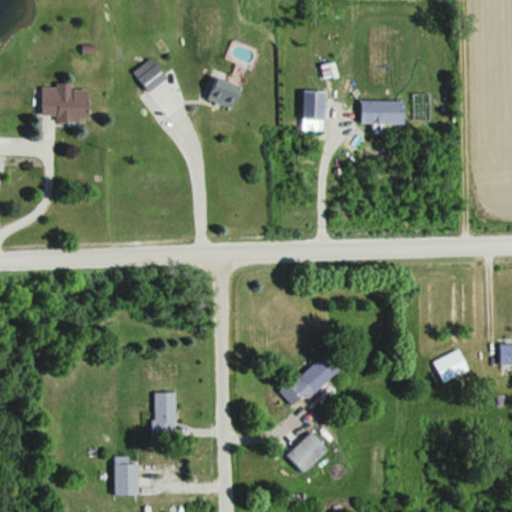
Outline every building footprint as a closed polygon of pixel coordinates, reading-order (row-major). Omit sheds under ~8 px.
[(141,93),(158,76),(141,58),(124,74),(141,93)] [(228,84),(201,75),(194,97),(221,106),(228,84)] [(32,83),(32,119),(78,119),(78,95),(64,95),(64,83),(32,83)] [(351,100),(351,124),(395,124),(395,100),(351,100)] [(511,343),(491,343),(491,365),(511,364),(511,343)] [(333,367),(316,349),(271,391),(287,409),(333,367)] [(463,370),(453,349),(425,362),(435,382),(463,370)] [(144,392),(144,434),(168,434),(168,392),(144,392)] [(275,453),(292,473),(320,449),(304,430),(275,453)] [(104,494),(129,494),(129,462),(104,462),(104,494)]
